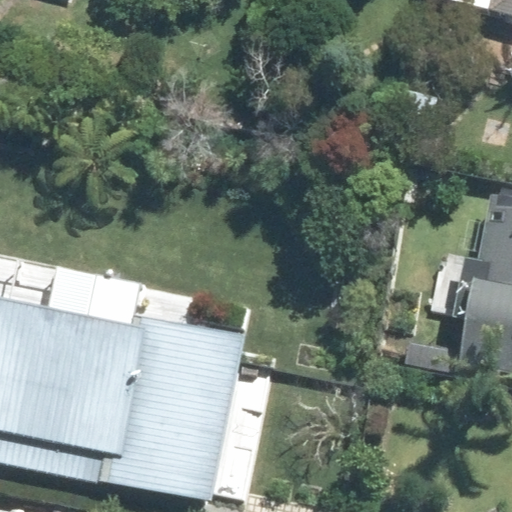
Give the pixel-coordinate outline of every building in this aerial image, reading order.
[(511,0),(462,0),(511,13),(511,0)] [(406,107),(395,159),(430,167),(440,115),(406,107)] [(467,386),(511,394),(511,217),(496,215),(483,283),(469,280),(457,339),(475,343),(467,386)] [(0,459),(220,505),(254,338),(142,316),(137,339),(0,310),(0,459)] [(413,355),(409,377),(448,383),(452,361),(413,355)]
